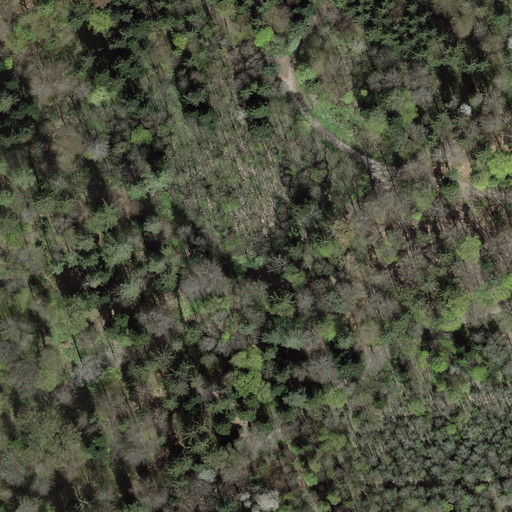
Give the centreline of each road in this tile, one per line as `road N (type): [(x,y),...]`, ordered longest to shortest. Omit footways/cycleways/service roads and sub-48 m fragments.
road 1 (track): [(391,171),(355,205),(186,322),(0,417)]
road 2 (track): [(391,171),(511,101)]
road 3 (track): [(292,86),(321,132),(391,171)]
road 4 (track): [(391,171),(511,199)]
